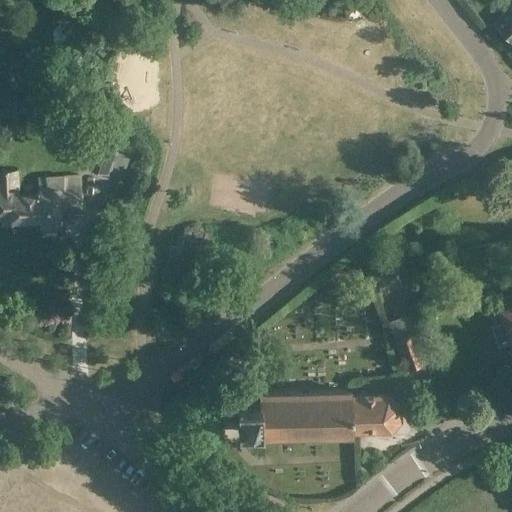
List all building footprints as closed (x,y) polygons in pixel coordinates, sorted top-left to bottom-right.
[(511,3),(494,22),(511,39),(511,3)] [(115,17),(104,8),(95,20),(105,28),(115,17)] [(87,57),(95,63),(104,52),(96,45),(87,57)] [(41,90),(19,116),(26,122),(48,96),(41,90)] [(109,174),(118,149),(91,140),(83,165),(109,174)] [(80,174),(37,176),(38,190),(19,191),(18,169),(0,169),(0,218),(1,227),(39,226),(39,229),(62,228),(62,217),(82,216),(80,174)] [(503,249),(511,246),(511,240),(502,243),(503,249)] [(511,303),(500,308),(511,345),(511,344),(511,303)] [(395,339),(406,369),(426,361),(414,332),(395,339)] [(389,393),(351,394),(351,389),(258,392),(259,402),(260,427),(260,436),(353,434),(353,429),(390,428),(399,418),(399,402),(389,393)] [(259,402),(236,402),(237,427),(260,427),(259,402)]
